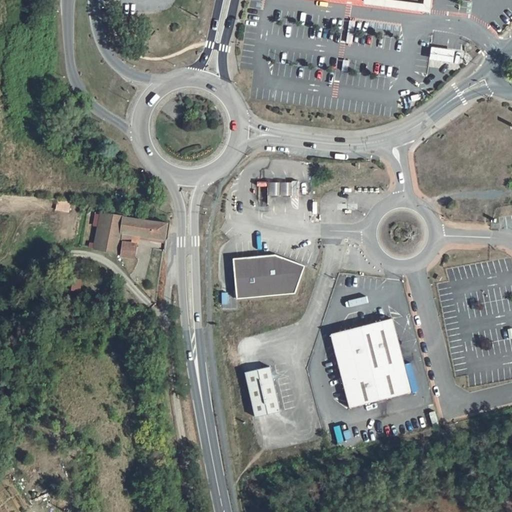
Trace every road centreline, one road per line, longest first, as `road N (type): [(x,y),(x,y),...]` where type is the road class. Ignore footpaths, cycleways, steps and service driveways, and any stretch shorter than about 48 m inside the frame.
road 1 (track): [(190,273),(169,275),(166,325),(191,511)]
road 2 (primary): [(188,258),(199,390),(224,511)]
road 3 (tertiary): [(291,138),(353,146),(391,140),(494,79)]
road 4 (track): [(0,289),(58,256),(86,252),(112,266),(166,325)]
road 5 (tertiary): [(68,0),(76,85),(143,141)]
road 6 (tertiary): [(165,84),(115,63),(101,40),(94,0)]
